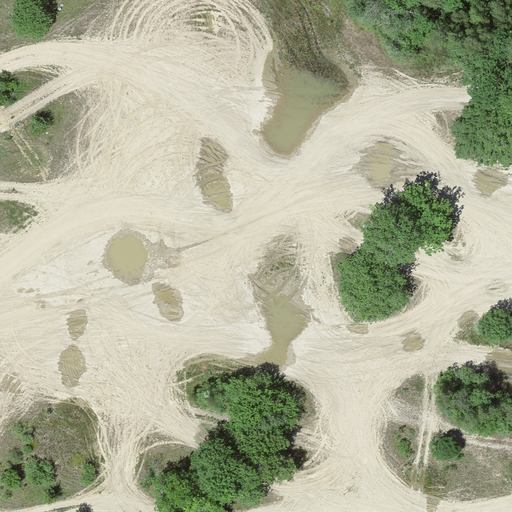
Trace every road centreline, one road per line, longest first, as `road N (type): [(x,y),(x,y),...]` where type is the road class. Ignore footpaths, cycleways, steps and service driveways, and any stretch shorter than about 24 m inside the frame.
road 1 (track): [(0,297),(62,243),(126,220),(230,233),(298,203),(371,128),(511,121)]
road 2 (track): [(0,342),(154,336),(349,354),(477,284),(511,283)]
road 3 (track): [(0,69),(67,53),(183,67),(371,128)]
road 4 (track): [(349,354),(344,441),(393,511)]
road 5 (track): [(60,511),(120,499),(207,511)]
